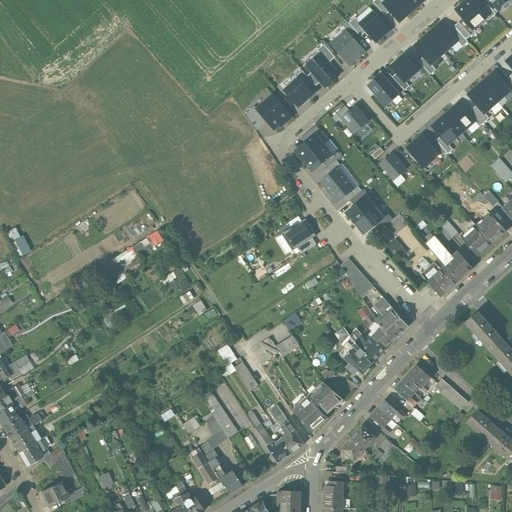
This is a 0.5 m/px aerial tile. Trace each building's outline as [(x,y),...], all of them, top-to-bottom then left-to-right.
[(385,16),(390,12),(383,4),(383,3),(380,0),(376,0),(373,3),(385,16)] [(399,22),(413,10),(403,0),(387,0),(383,3),(383,4),(390,12),(399,22)] [(403,0),(413,10),(424,0),(403,0)] [(470,0),(467,0),(456,10),(463,19),(473,30),(486,18),(481,12),(470,0)] [(490,0),(498,9),(508,0),(490,0)] [(488,5),(481,12),(486,18),(488,21),(496,14),(488,5)] [(389,31),(373,12),(360,24),(367,32),(376,43),(389,31)] [(360,24),(355,18),(349,23),(360,37),(367,32),(360,24)] [(456,29),(465,40),(475,32),(473,30),(463,19),(454,27),(456,29)] [(441,23),(428,34),(444,53),(457,41),(451,34),(441,23)] [(456,29),(451,34),(457,41),(463,47),(468,43),(465,40),(456,29)] [(346,32),(331,44),(349,65),(364,53),(346,32)] [(430,65),(444,53),(428,34),(414,46),(424,57),(430,65)] [(317,50),(320,54),(321,54),(329,63),(335,58),(324,45),(317,50)] [(321,54),(320,54),(306,66),(324,87),(339,75),(329,63),(321,54)] [(397,73),(405,82),(419,71),(405,55),(392,67),(397,73)] [(430,65),(424,57),(418,62),(430,76),(435,71),(430,65)] [(495,72),(481,83),(498,102),(511,90),(504,82),(495,72)] [(397,73),(392,77),(401,87),(404,91),(409,87),(405,82),(397,73)] [(389,74),(384,78),(396,92),(401,87),(392,77),(389,74)] [(384,78),(381,75),(368,86),(385,106),(398,95),(396,92),(384,78)] [(313,95),(298,78),(284,91),(298,107),(313,95)] [(498,102),(481,83),(468,95),(477,105),(484,114),(484,113),(498,102)] [(272,96),(257,109),(267,121),(274,129),(280,124),(281,125),(291,117),(272,96)] [(445,115),(461,133),(474,122),(475,121),(468,113),(459,103),(445,115)] [(472,109),(484,123),(489,119),(484,113),(484,114),(477,105),(472,109)] [(256,131),(267,121),(257,109),(254,106),(245,115),(256,131)] [(368,122),(354,106),(341,118),(355,134),(368,122)] [(475,121),(474,122),(479,127),(484,123),(472,109),(468,113),(475,121)] [(448,145),(461,133),(445,115),(432,127),(440,137),(448,145)] [(302,137),(306,142),(315,135),(316,135),(321,132),(316,126),(302,137)] [(295,151),(304,161),(324,145),(316,135),(315,135),(306,142),(295,151)] [(429,143),(422,135),(406,148),(424,168),(439,155),(439,154),(429,143)] [(453,150),(448,145),(440,137),(436,141),(446,152),(448,154),(453,150)] [(441,157),(446,152),(436,141),(434,139),(429,143),(439,154),(439,155),(441,157)] [(332,155),(324,145),(304,161),(312,171),(323,163),(332,155)] [(384,152),(380,148),(371,156),(375,160),(384,152)] [(332,155),(323,163),(327,168),(336,161),(341,157),(336,151),(332,155)] [(406,170),(391,154),(379,164),(394,181),(406,170)] [(459,161),(463,170),(476,163),(472,155),(459,161)] [(511,177),(511,173),(499,159),(491,166),(506,183),(511,177)] [(322,172),(326,177),(337,168),(340,165),(336,161),(327,168),(322,172)] [(320,182),(329,192),(345,179),(337,168),(326,177),(320,182)] [(338,203),(344,198),(354,190),(345,179),(329,192),(338,203)] [(348,203),(350,201),(362,191),(358,187),(354,190),(344,198),(348,203)] [(350,201),(354,206),(366,197),(368,195),(364,190),(362,191),(350,201)] [(488,202),(480,192),(471,201),(478,210),(488,202)] [(346,213),(354,223),(374,207),(366,197),(354,206),(346,213)] [(511,200),(503,208),(511,218),(511,200)] [(374,207),(354,223),(363,234),(374,225),(383,218),(383,217),(374,207)] [(387,213),(383,217),(383,218),(374,225),(378,231),(392,219),(387,213)] [(490,213),(476,226),(492,244),(506,231),(490,213)] [(395,236),(409,224),(399,214),(386,226),(395,236)] [(316,236),(305,219),(281,235),(292,251),(316,236)] [(457,233),(450,224),(444,229),(452,238),(457,233)] [(492,244),(476,226),(462,239),(477,257),(492,244)] [(444,229),(436,236),(444,245),(452,238),(444,229)] [(156,232),(100,269),(106,278),(138,257),(162,240),(156,232)] [(472,269),(457,252),(452,257),(434,237),(426,245),(439,259),(445,266),(459,281),(472,269)] [(138,257),(106,278),(112,286),(145,265),(138,257)] [(374,288),(348,259),(341,266),(360,296),(374,288)] [(441,270),(435,263),(422,274),(441,296),(459,281),(445,266),(441,270)] [(188,278),(179,284),(183,290),(192,284),(188,278)] [(188,293),(179,299),(182,303),(190,297),(188,293)] [(406,323),(383,298),(374,306),(382,315),(378,319),(380,320),(377,323),(380,327),(377,331),(389,344),(404,330),(403,327),(406,323)] [(198,300),(191,305),(198,315),(205,310),(198,300)] [(491,352),(503,341),(477,312),(465,323),(491,352)] [(38,314),(33,317),(37,323),(42,320),(38,314)] [(296,314),(284,322),(289,330),(301,322),(296,314)] [(372,314),(364,318),(368,325),(376,320),(372,314)] [(0,334),(0,349),(16,339),(17,340),(20,338),(19,335),(27,330),(28,332),(37,327),(30,315),(25,318),(26,319),(16,326),(15,325),(0,334)] [(363,341),(355,331),(349,336),(354,344),(358,347),(363,341)] [(377,331),(366,343),(363,341),(358,347),(374,361),(385,349),(385,348),(389,344),(377,331)] [(291,335),(275,347),(278,352),(282,357),(298,346),(291,335)] [(358,347),(354,344),(349,336),(341,345),(343,346),(345,348),(340,354),(345,358),(344,358),(349,363),(346,367),(355,375),(358,370),(362,374),(364,373),(365,374),(369,369),(368,368),(374,361),(358,347)] [(268,337),(258,344),(268,359),(278,352),(275,347),(268,337)] [(511,375),(511,351),(503,341),(491,352),(511,375)] [(24,356),(13,364),(16,370),(28,363),(24,356)] [(238,358),(230,364),(233,368),(241,362),(238,358)] [(257,385),(241,362),(233,368),(249,391),(257,385)] [(4,369),(0,371),(0,379),(1,381),(8,377),(10,380),(19,374),(16,370),(13,364),(12,364),(4,369)] [(431,378),(416,365),(401,381),(414,393),(419,388),(424,393),(428,389),(424,385),(431,378)] [(468,403),(442,379),(434,388),(460,411),(468,403)] [(414,393),(401,381),(394,390),(407,401),(405,403),(411,408),(415,403),(411,400),(412,399),(410,397),(414,393)] [(22,382),(15,386),(14,385),(10,387),(13,392),(17,398),(30,390),(31,390),(29,386),(26,388),(22,382)] [(325,384),(309,398),(325,416),(343,400),(325,384)] [(30,390),(17,398),(20,404),(22,407),(29,403),(24,397),(28,396),(32,393),(30,390)] [(0,391),(0,408),(17,398),(13,392),(4,398),(3,396),(5,394),(3,391),(1,392),(0,391)] [(236,432),(208,392),(200,397),(213,416),(228,438),(236,432)] [(309,398),(308,397),(293,411),(312,431),(327,418),(309,398)] [(17,398),(0,408),(0,422),(2,426),(16,417),(21,414),(16,406),(20,404),(17,398)] [(398,411),(385,400),(377,408),(390,420),(394,415),(397,418),(397,417),(401,420),(405,415),(399,410),(398,411)] [(293,430),(276,405),(269,410),(279,426),(280,425),(286,434),(281,438),(281,439),(291,453),(304,445),(294,429),(293,430)] [(390,420),(377,408),(371,416),(384,427),(382,430),(388,435),(391,430),(386,425),(390,420)] [(423,417),(415,410),(411,414),(419,421),(423,417)] [(487,442),(498,429),(477,411),(466,424),(487,442)] [(16,417),(2,426),(10,439),(32,426),(35,424),(40,421),(36,414),(21,423),(18,419),(17,419),(16,417)] [(196,416),(184,422),(190,433),(201,426),(196,416)] [(228,438),(213,416),(206,421),(208,425),(207,426),(213,436),(208,442),(199,448),(203,455),(209,464),(216,460),(218,458),(213,450),(228,439),(228,438)] [(273,443),(261,425),(255,428),(267,446),(273,443)] [(393,430),(400,436),(405,431),(398,425),(393,430)] [(32,426),(10,439),(18,453),(37,442),(41,440),(35,430),(32,426)] [(375,438),(362,426),(351,438),(365,450),(375,438)] [(507,460),(511,454),(511,441),(498,429),(487,442),(507,460)] [(365,450),(351,438),(341,450),(354,462),(365,450)] [(281,439),(276,443),(274,442),(273,443),(267,446),(278,462),(291,453),(281,439)] [(395,448),(387,440),(380,448),(389,456),(395,448)] [(37,442),(18,453),(26,467),(36,460),(41,457),(39,454),(43,452),(37,442)] [(50,455),(44,461),(49,467),(56,464),(61,473),(71,468),(60,447),(50,455)] [(198,448),(190,453),(195,460),(203,455),(199,448),(198,448)] [(43,452),(39,454),(41,457),(36,460),(39,465),(44,461),(50,455),(47,449),(43,452)] [(378,450),(372,457),(377,461),(383,454),(378,450)] [(209,464),(203,455),(195,460),(194,461),(210,485),(219,479),(209,464)] [(233,471),(226,476),(221,470),(222,469),(216,460),(209,464),(219,479),(230,495),(243,486),(233,471)] [(348,466),(336,465),(336,472),(347,473),(348,466)] [(71,468),(61,473),(63,478),(59,480),(60,482),(74,475),(71,468)] [(110,471),(101,476),(106,487),(115,483),(110,471)] [(388,477),(376,476),(375,488),(388,489),(388,477)] [(408,496),(417,495),(416,479),(407,479),(408,496)] [(181,481),(175,484),(175,486),(181,496),(187,493),(181,481)] [(60,482),(41,492),(49,507),(63,500),(69,497),(68,496),(66,492),(65,492),(60,482)] [(349,500),(343,500),(343,482),(331,482),(330,487),(325,486),(324,508),(342,509),(349,509),(349,500)] [(175,486),(165,492),(171,502),(176,499),(181,496),(175,486)] [(82,489),(68,496),(69,497),(63,500),(66,505),(85,495),(82,489)] [(299,511),(300,492),(282,491),(282,492),(277,492),(277,495),(277,502),(282,502),(282,511),(299,511)] [(196,498),(191,501),(188,500),(189,498),(187,493),(181,496),(184,502),(190,511),(202,511),(205,511),(196,498)] [(129,495),(123,497),(128,509),(134,506),(129,495)] [(143,495),(138,498),(145,511),(150,509),(143,495)] [(179,508),(173,511),(190,511),(184,502),(181,496),(176,499),(180,505),(179,508)] [(153,504),(157,511),(162,509),(158,501),(153,504)] [(269,511),(262,501),(251,509),(252,511),(269,511)]
